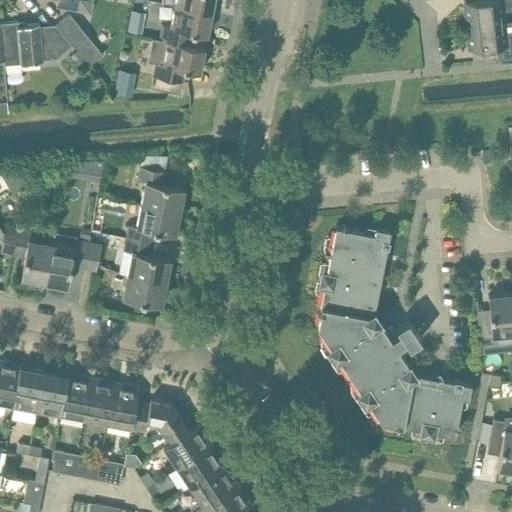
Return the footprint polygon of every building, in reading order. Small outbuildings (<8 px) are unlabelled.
[(92,0),(57,0),(56,5),(91,12),(92,0)] [(174,0),(173,5),(214,13),(217,0),(216,0),(174,0)] [(470,18),(471,25),(505,21),(504,10),(511,9),(511,0),(475,0),(463,1),(465,18),(470,18)] [(214,13),(173,5),(169,26),(162,25),(159,40),(166,41),(183,43),(186,31),(207,35),(209,25),(212,25),(214,13)] [(133,10),(129,28),(138,30),(142,12),(133,10)] [(70,12),(55,24),(72,45),(74,47),(89,35),(70,12)] [(58,56),(72,45),(55,24),(46,31),(40,33),(39,23),(18,24),(18,21),(0,22),(4,64),(5,64),(43,61),(43,59),(59,58),(58,56)] [(511,21),(505,22),(505,21),(471,25),(472,32),(466,32),(468,49),(497,46),(499,58),(511,56),(511,21)] [(207,48),(183,43),(166,41),(159,40),(152,38),(148,60),(155,62),(152,76),(182,81),(182,80),(177,79),(179,67),(200,71),(201,62),(205,63),(207,48)] [(78,51),(70,57),(78,67),(86,61),(78,51)] [(141,203),(180,211),(185,187),(163,183),(168,156),(159,155),(142,156),(140,166),(137,179),(145,181),(141,203)] [(69,157),(68,182),(101,183),(102,158),(69,157)] [(116,235),(126,237),(151,242),(154,230),(175,234),(180,211),(141,203),(136,225),(119,222),(116,235)] [(421,338),(408,318),(396,326),(399,331),(386,340),(368,312),(379,253),(385,255),(390,229),(375,226),(374,233),(346,227),(344,224),(341,226),(335,225),(330,251),(324,250),(324,252),(330,253),(325,277),(319,276),(319,278),(325,279),(320,305),(321,306),(321,307),(318,309),(320,312),(317,324),(334,349),(329,352),(330,355),(336,351),(364,393),(359,396),(360,398),(365,395),(382,420),(394,422),(396,425),(399,423),(400,424),(426,429),(425,435),(428,436),(429,430),(454,435),(455,430),(458,428),(456,425),(462,396),(468,398),(471,383),(446,378),(445,384),(412,377),(393,350),(406,341),(410,346),(421,338)] [(0,251),(13,254),(18,228),(5,225),(4,232),(0,250),(0,251)] [(44,282),(51,243),(29,238),(30,230),(18,228),(13,254),(24,256),(20,277),(44,282)] [(127,274),(166,281),(171,258),(149,254),(151,242),(126,237),(123,249),(131,251),(127,274)] [(67,286),(71,265),(83,267),(88,242),(75,239),(74,247),(51,243),(44,282),(67,286)] [(100,250),(101,244),(88,242),(83,267),(96,270),(100,250)] [(161,305),(166,281),(127,274),(122,297),(161,305)] [(492,334),(511,332),(511,296),(511,292),(488,295),(490,316),(477,318),(480,344),(493,342),(492,334)] [(0,400),(12,403),(13,403),(20,366),(21,366),(21,363),(0,359),(0,400)] [(12,406),(36,411),(44,371),(21,366),(20,366),(13,403),(12,403),(12,406)] [(60,416),(61,413),(60,413),(67,375),(44,371),(36,411),(60,416)] [(60,413),(61,413),(84,417),(91,377),(67,372),(67,375),(60,413)] [(490,373),(488,383),(498,385),(500,375),(490,373)] [(84,417),(107,422),(115,381),(91,377),(84,417)] [(139,386),(115,381),(107,422),(131,426),(136,400),(139,386)] [(136,400),(131,426),(145,429),(147,422),(156,424),(168,442),(169,442),(192,427),(191,426),(183,414),(180,415),(171,402),(150,398),(149,403),(136,400)] [(488,443),(488,444),(500,446),(499,454),(496,467),(511,470),(511,429),(505,428),(506,420),(493,418),(492,423),(488,443)] [(169,442),(168,442),(163,445),(177,466),(211,443),(197,423),(191,426),(192,427),(169,442)] [(16,451),(27,453),(29,444),(18,442),(16,451)] [(224,463),(211,443),(177,466),(190,486),(224,463)] [(27,453),(39,455),(41,447),(29,444),(27,453)] [(54,458),(52,470),(62,472),(66,451),(54,449),(52,458),(54,458)] [(124,463),(123,465),(132,467),(141,461),(135,454),(126,453),(124,463)] [(39,455),(37,467),(46,469),(48,457),(39,455)] [(88,455),(84,477),(96,479),(100,458),(88,455)] [(100,458),(96,479),(107,481),(111,460),(100,458)] [(237,483),(224,463),(190,486),(203,506),(237,483)] [(140,477),(146,486),(154,481),(147,472),(140,477)] [(160,491),(154,481),(146,486),(153,496),(160,491)] [(251,503),(237,483),(203,506),(207,511),(236,511),(245,507),(251,503)] [(23,502),(30,503),(39,505),(41,493),(25,490),(23,502)] [(37,511),(39,505),(30,503),(28,511),(37,511)]
